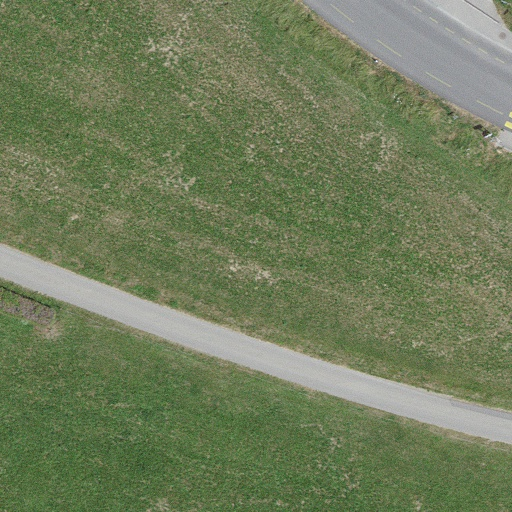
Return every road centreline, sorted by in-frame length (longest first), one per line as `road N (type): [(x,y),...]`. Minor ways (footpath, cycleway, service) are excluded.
road 1 (unclassified): [(511,424),(233,341),(0,254)]
road 2 (tertiary): [(370,0),(511,85)]
